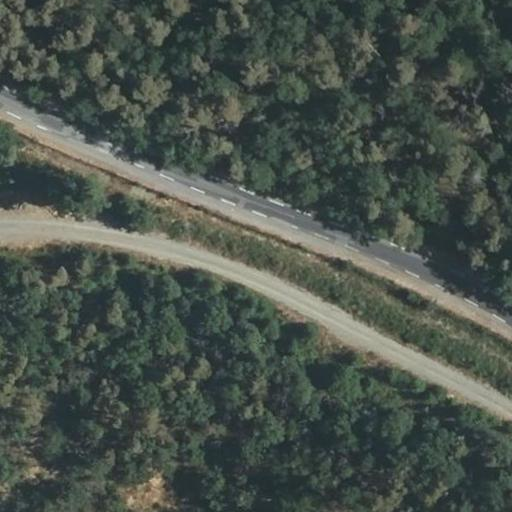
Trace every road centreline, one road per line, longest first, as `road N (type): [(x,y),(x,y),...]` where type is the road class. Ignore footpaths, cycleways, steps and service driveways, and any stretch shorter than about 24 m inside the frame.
road 1 (residential): [(511,315),(0,90)]
road 2 (track): [(0,226),(59,226),(207,260),(511,411)]
